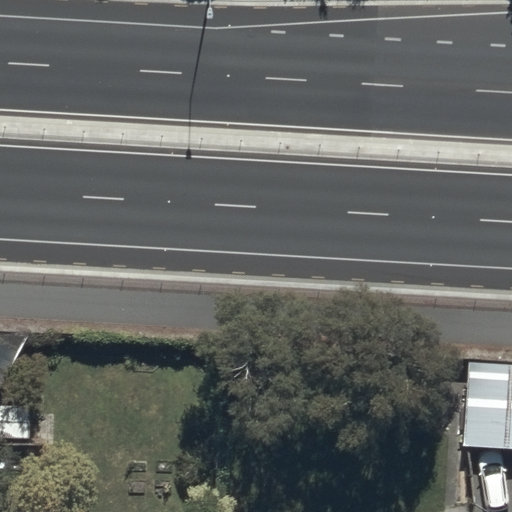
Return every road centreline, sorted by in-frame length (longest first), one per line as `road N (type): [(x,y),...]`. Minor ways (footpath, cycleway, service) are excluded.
road 1 (primary): [(511,221),(0,191)]
road 2 (primary): [(0,62),(442,88)]
